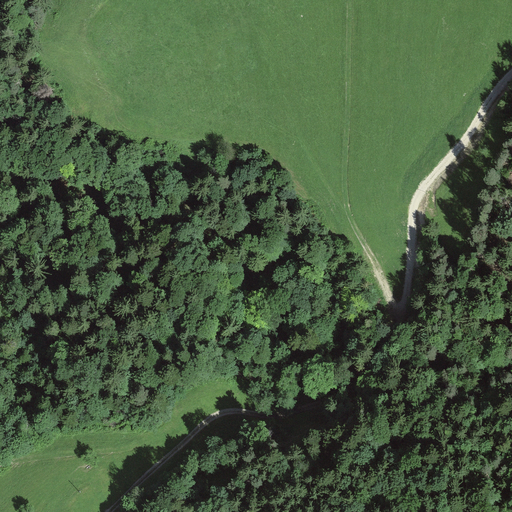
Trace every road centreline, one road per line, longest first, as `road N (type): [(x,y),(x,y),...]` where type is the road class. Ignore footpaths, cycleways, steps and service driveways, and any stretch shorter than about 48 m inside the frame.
road 1 (track): [(114,511),(214,415),(274,415),(329,402),(358,385),(392,341),(409,269),(411,203),(511,71)]
road 2 (track): [(349,0),(348,213),(402,306)]
road 3 (track): [(194,432),(0,465)]
